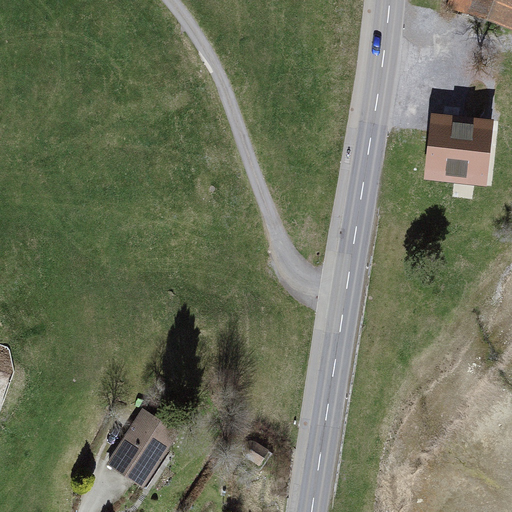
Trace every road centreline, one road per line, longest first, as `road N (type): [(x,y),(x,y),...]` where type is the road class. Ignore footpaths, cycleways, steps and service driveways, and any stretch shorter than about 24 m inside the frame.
road 1 (secondary): [(315,511),(390,0)]
road 2 (track): [(345,301),(306,283),(278,235),(219,76),(164,0)]
